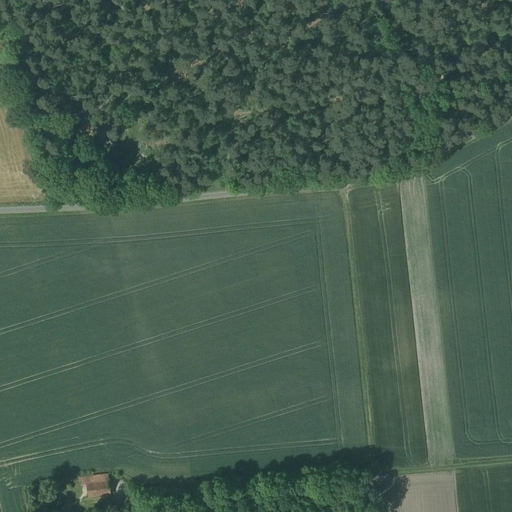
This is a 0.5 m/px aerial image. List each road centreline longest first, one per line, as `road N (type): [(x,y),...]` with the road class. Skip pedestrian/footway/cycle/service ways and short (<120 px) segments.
road 1 (unclassified): [(511,118),(388,178),(0,212)]
road 2 (track): [(511,466),(371,478),(350,183)]
